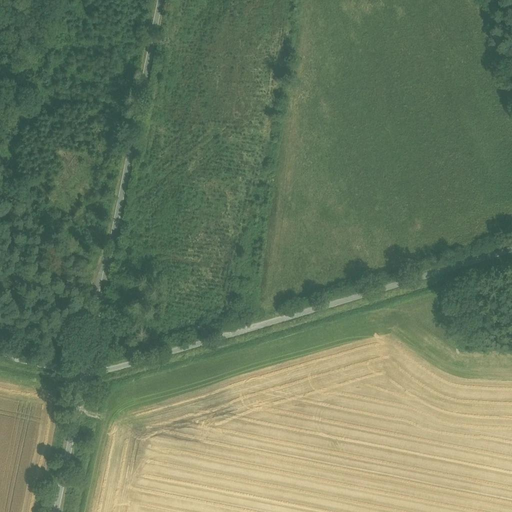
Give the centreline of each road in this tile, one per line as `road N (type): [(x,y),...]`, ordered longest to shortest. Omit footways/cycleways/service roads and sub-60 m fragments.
road 1 (unclassified): [(511,239),(76,372)]
road 2 (unclassified): [(76,372),(155,0)]
road 3 (unclassified): [(54,511),(76,372)]
